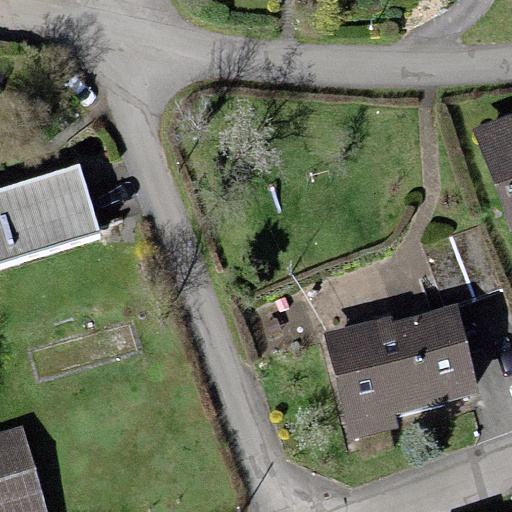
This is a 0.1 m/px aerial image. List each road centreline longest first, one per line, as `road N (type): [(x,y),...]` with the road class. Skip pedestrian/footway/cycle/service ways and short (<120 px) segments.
road 1 (residential): [(120,51),(207,353),(266,511)]
road 2 (residential): [(511,69),(227,67),(120,51)]
road 3 (residential): [(120,51),(0,27)]
